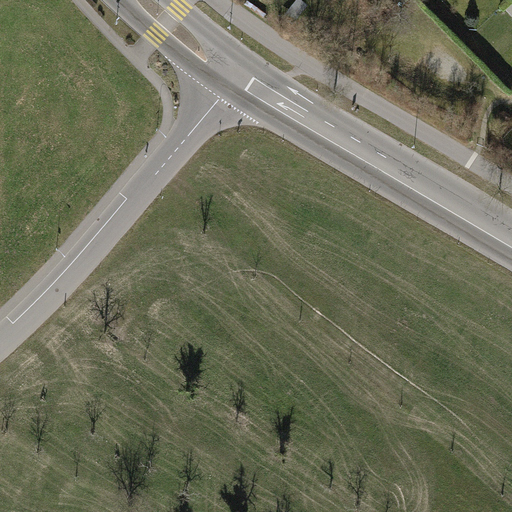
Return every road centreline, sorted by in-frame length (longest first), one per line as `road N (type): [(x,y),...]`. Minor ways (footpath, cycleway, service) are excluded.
road 1 (residential): [(0,348),(91,257),(226,79)]
road 2 (tertiary): [(511,248),(226,79)]
